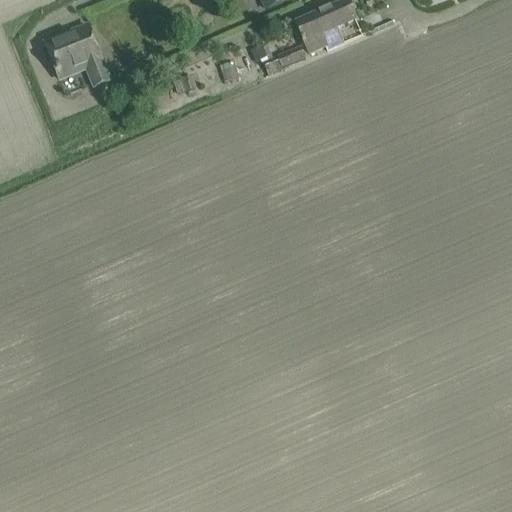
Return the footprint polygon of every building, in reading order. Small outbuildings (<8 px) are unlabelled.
[(285,3),(283,0),(262,0),(267,11),(285,3)] [(336,30),(355,22),(347,3),(296,25),(309,55),(326,48),(327,52),(343,45),(336,30)] [(109,82),(87,28),(45,45),(59,81),(87,70),(94,88),(109,82)] [(268,45),(251,52),(257,67),(265,64),(274,60),(268,45)] [(301,50),(278,59),(282,69),(305,60),(301,50)] [(274,60),(265,64),(270,79),(284,74),(282,69),(278,59),(274,60)] [(235,64),(220,69),(225,85),(240,81),(235,64)] [(193,79),(182,82),(185,95),(197,91),(193,79)]
